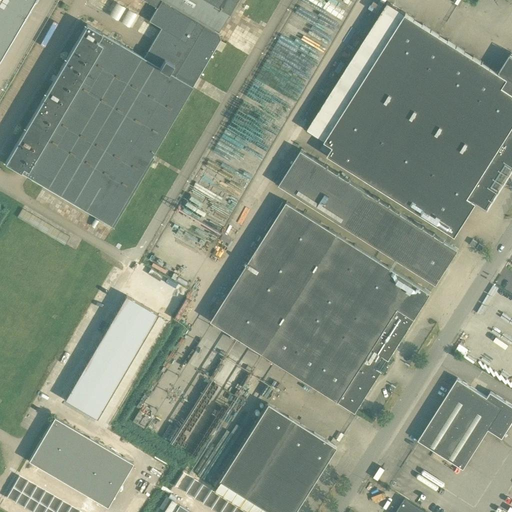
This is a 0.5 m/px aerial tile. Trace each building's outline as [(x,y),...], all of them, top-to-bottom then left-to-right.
[(0,0),(0,59),(34,0),(0,0)] [(7,159),(5,162),(18,170),(28,176),(113,226),(154,156),(152,155),(176,115),(215,48),(220,39),(217,32),(236,0),(144,0),(148,2),(153,5),(157,7),(150,19),(149,21),(161,28),(153,41),(145,55),(143,57),(109,37),(102,33),(87,24),(85,27),(76,41),(59,70),(51,85),(8,156),(7,159)] [(387,1),(306,130),(333,146),(328,154),(368,180),(455,235),(476,202),(488,209),(511,170),(511,80),(498,72),(463,49),(387,1)] [(116,2),(111,16),(135,25),(140,11),(116,2)] [(301,149),(279,184),(342,224),(436,284),(458,249),(301,149)] [(286,201),(211,320),(355,412),(382,370),(386,373),(388,369),(386,368),(388,364),(390,366),(393,362),(389,359),(431,292),(286,201)] [(22,208),(17,217),(65,245),(70,236),(22,208)] [(126,295),(120,304),(153,323),(158,314),(126,295)] [(120,304),(115,313),(147,332),(153,323),(120,304)] [(115,313),(110,321),(142,341),(147,332),(115,313)] [(110,321),(105,330),(137,349),(142,341),(110,321)] [(105,330),(100,339),(132,358),(137,349),(105,330)] [(100,339),(95,347),(127,367),(132,358),(100,339)] [(95,347),(90,356),(122,375),(127,367),(95,347)] [(90,356),(85,365),(117,384),(122,375),(90,356)] [(85,365),(80,373),(112,392),(117,384),(85,365)] [(80,373),(75,382),(107,401),(112,392),(80,373)] [(487,397),(472,387),(457,378),(418,440),(463,468),(488,429),(502,437),(511,421),(511,404),(490,391),(487,397)] [(75,382),(70,390),(102,410),(107,401),(75,382)] [(70,390),(64,399),(96,418),(97,418),(102,410),(70,390)] [(293,511),(336,446),(267,403),(218,481),(267,511),(293,511)] [(54,416),(53,419),(29,460),(107,506),(133,462),(54,416)] [(13,487),(21,492),(32,474),(23,469),(13,487)] [(32,474),(21,492),(30,497),(40,479),(32,474)] [(186,474),(170,499),(171,500),(176,502),(181,505),(197,481),(194,479),(186,474)] [(40,479),(30,497),(39,502),(49,484),(40,479)] [(197,481),(181,505),(190,511),(191,511),(208,488),(197,481)] [(49,484),(39,502),(47,507),(58,490),(49,484)] [(2,505),(11,510),(21,492),(13,487),(2,505)] [(208,488),(191,511),(207,511),(219,494),(208,488)] [(58,490),(47,507),(55,511),(56,511),(66,495),(58,490)] [(14,511),(21,511),(30,497),(21,492),(11,510),(14,511)] [(219,494),(207,511),(222,511),(230,501),(228,500),(219,494)] [(67,511),(75,500),(66,495),(56,511),(67,511)] [(32,511),(39,502),(30,497),(21,511),(32,511)] [(425,511),(404,499),(395,511),(425,511)] [(79,511),(84,505),(75,500),(67,511),(79,511)] [(190,511),(181,505),(176,502),(171,500),(163,511),(190,511)] [(230,501),(222,511),(238,511),(241,508),(230,501)] [(44,511),(47,507),(39,502),(32,511),(44,511)]
